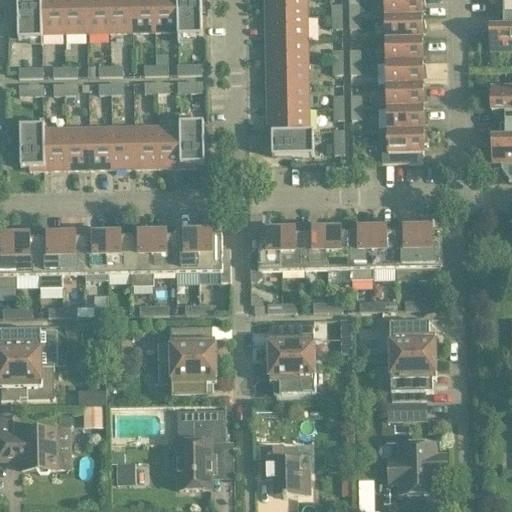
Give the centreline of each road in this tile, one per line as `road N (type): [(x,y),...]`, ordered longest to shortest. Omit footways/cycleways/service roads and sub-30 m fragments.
road 1 (residential): [(0,209),(238,207)]
road 2 (residential): [(462,430),(457,202)]
road 3 (residential): [(238,207),(457,202)]
road 4 (residential): [(246,425),(238,207)]
road 5 (residential): [(238,207),(233,0)]
road 6 (residential): [(457,202),(454,0)]
